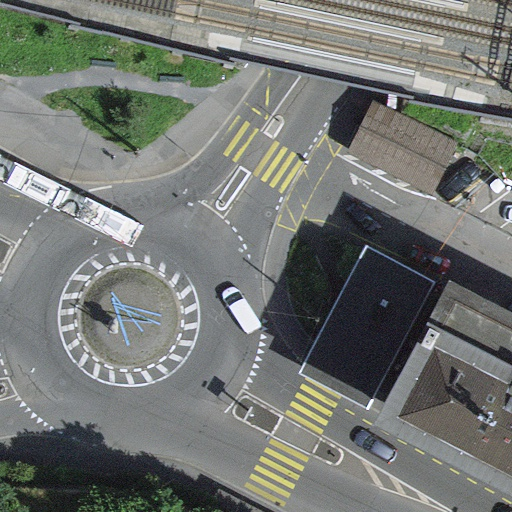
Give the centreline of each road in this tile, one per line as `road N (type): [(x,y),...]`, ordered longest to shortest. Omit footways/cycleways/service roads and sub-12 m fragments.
road 1 (primary): [(140,420),(282,469),(417,494)]
road 2 (residential): [(269,136),(343,189),(511,270)]
road 3 (primary): [(417,494),(232,329)]
road 4 (secondary): [(269,136),(367,0)]
road 5 (primary): [(140,420),(205,388),(232,329)]
road 6 (secondary): [(202,246),(269,136)]
road 7 (primary): [(91,225),(39,277),(31,329)]
